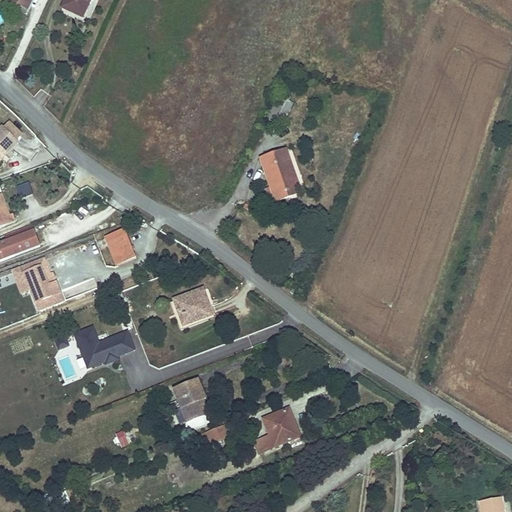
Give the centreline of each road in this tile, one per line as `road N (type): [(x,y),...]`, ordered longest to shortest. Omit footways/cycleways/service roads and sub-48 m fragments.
road 1 (residential): [(0,86),(82,160),(446,411)]
road 2 (residential): [(294,511),(446,411)]
